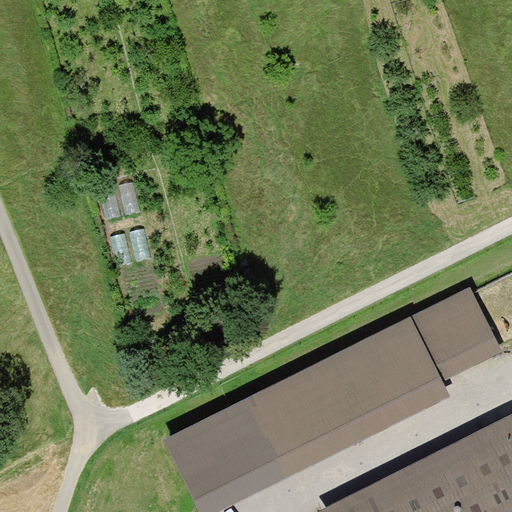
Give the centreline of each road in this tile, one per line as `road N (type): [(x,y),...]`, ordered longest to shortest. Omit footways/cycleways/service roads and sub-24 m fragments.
road 1 (track): [(511,228),(92,443)]
road 2 (track): [(70,511),(92,443),(74,416),(0,223)]
